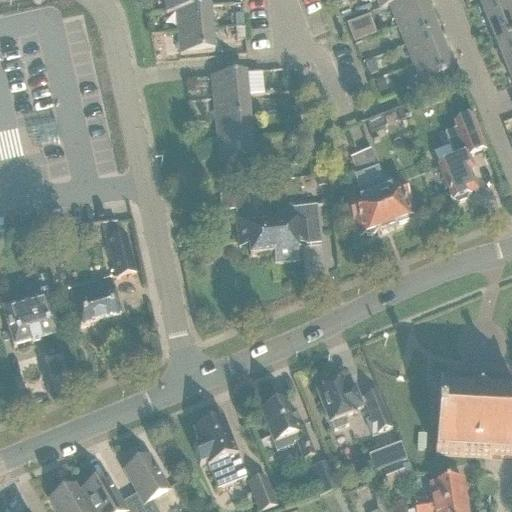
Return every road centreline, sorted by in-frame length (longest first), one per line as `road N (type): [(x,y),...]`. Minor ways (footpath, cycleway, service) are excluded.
road 1 (tertiary): [(195,384),(511,251)]
road 2 (unclassified): [(195,384),(182,356),(122,78)]
road 3 (tertiary): [(0,463),(195,384)]
road 4 (residential): [(511,181),(445,0)]
road 5 (residential): [(122,78),(297,58)]
